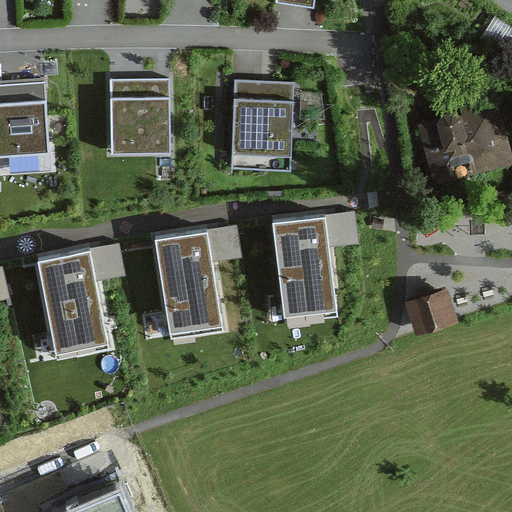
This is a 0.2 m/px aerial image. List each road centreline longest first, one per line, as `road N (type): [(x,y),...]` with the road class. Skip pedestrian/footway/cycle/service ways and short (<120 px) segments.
road 1 (track): [(379,0),(398,269),(385,342),(138,432)]
road 2 (residential): [(0,39),(345,42),(350,74)]
